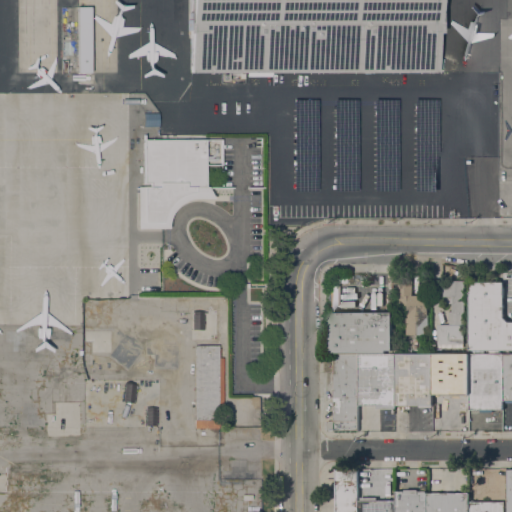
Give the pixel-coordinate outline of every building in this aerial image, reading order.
[(190,73),(190,34),(187,34),(187,0),(439,0),(439,33),(437,33),(437,73),(190,73)] [(77,7),(90,7),(90,73),(77,73),(77,7)] [(137,228),(137,187),(150,187),(150,183),(143,183),(143,140),(204,140),(204,187),(207,187),(213,199),(193,199),(189,200),(185,201),(181,203),(178,206),(175,208),(173,212),(169,219),(168,224),(168,228),(137,228)] [(406,315),(407,315),(407,312),(397,312),(398,296),(399,283),(395,283),(395,273),(412,273),(412,295),(427,295),(427,314),(428,314),(428,335),(406,334),(406,315)] [(464,344),(463,344),(463,348),(438,348),(438,344),(438,324),(449,324),(449,312),(452,312),(452,303),(444,303),(444,297),(442,297),(442,284),(448,284),(448,280),(464,280),(464,344)] [(511,350),(469,350),(469,282),(503,282),(503,317),(508,322),(511,322),(511,350)] [(392,312),(392,350),(385,350),(385,353),(328,353),(327,312),(392,312)] [(194,346),(217,346),(217,348),(219,348),(219,358),(222,358),(222,408),(218,408),(218,429),(193,429),(194,346)] [(503,401),(503,409),(492,409),(492,412),(480,412),(480,410),(469,410),(469,395),(469,354),(503,353),(503,401)] [(503,353),(511,353),(511,403),(506,403),(506,401),(503,401),(503,353)] [(358,405),(358,430),(327,430),(327,421),(333,421),(333,354),(358,354),(358,405)] [(395,405),(395,408),(376,408),(376,405),(358,405),(358,354),(395,354),(395,405)] [(432,388),(432,405),(431,405),(431,407),(419,407),(419,405),(395,405),(395,354),(432,354),(432,388)] [(469,395),(468,395),(468,396),(452,396),(452,395),(450,395),(450,388),(432,388),(432,354),(469,354),(469,395)] [(358,511),(335,511),(335,468),(358,468),(358,500),(358,511)] [(395,511),(395,500),(396,491),(404,491),(404,490),(418,490),(418,491),(421,491),(421,486),(426,486),(426,491),(426,493),(427,493),(427,511),(395,511)] [(427,511),(427,493),(469,493),(469,502),(468,511),(427,511)] [(358,511),(358,500),(360,500),(360,497),(376,497),(376,500),(395,500),(395,511),(358,511)] [(504,502),(504,511),(468,511),(469,502),(504,502)]
